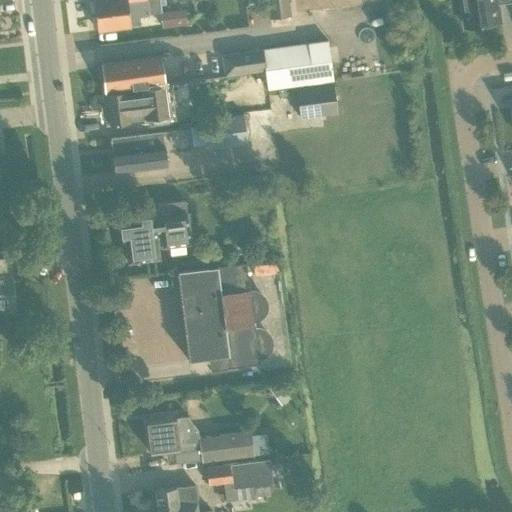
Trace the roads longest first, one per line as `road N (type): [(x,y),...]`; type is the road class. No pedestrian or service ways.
road 1 (tertiary): [(104,511),(40,0)]
road 2 (residential): [(507,403),(457,69),(511,60)]
road 3 (unknown): [(48,60),(351,23)]
